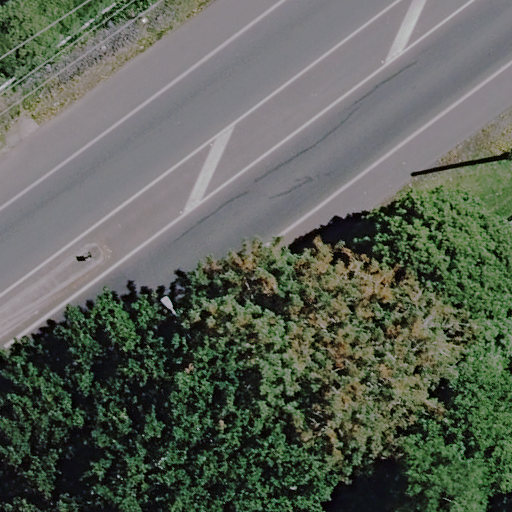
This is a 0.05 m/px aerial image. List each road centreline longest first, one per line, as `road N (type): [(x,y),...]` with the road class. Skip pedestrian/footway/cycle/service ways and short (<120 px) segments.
road 1 (primary): [(301,105),(123,300),(0,394)]
road 2 (primary): [(0,243),(35,219),(301,105)]
road 3 (primary): [(442,0),(301,105)]
